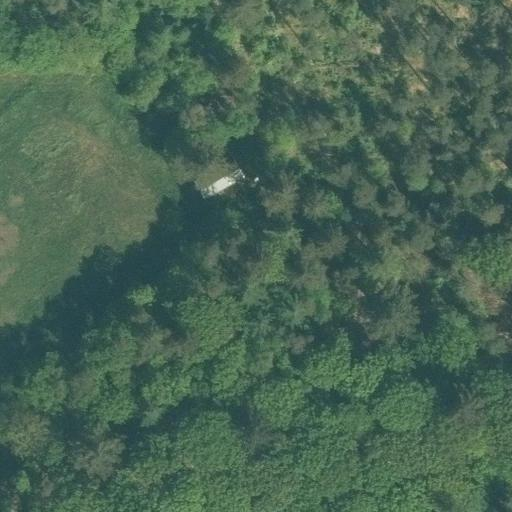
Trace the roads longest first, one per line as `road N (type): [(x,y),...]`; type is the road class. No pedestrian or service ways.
road 1 (track): [(220,0),(285,136),(297,234),(450,417)]
road 2 (track): [(511,429),(354,482),(215,511)]
